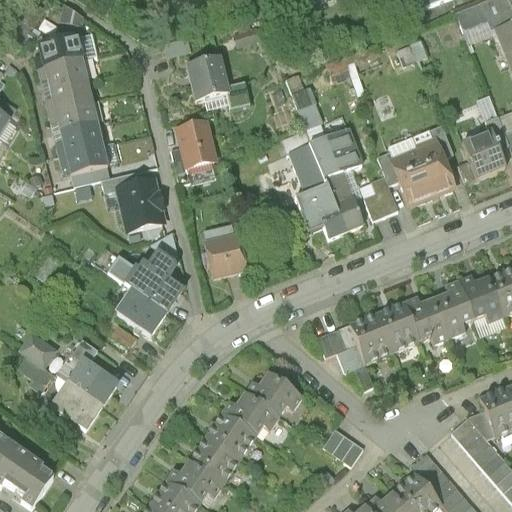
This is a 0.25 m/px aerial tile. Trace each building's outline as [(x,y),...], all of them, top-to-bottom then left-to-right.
[(405,0),(412,16),(455,0),(405,0)] [(489,34),(494,32),(511,25),(511,13),(510,9),(506,0),(498,0),(479,8),(486,25),(489,34)] [(26,3),(0,42),(0,51),(13,60),(43,14),(26,3)] [(462,34),(486,25),(479,8),(455,17),(462,34)] [(486,25),(462,34),(469,50),(497,40),(494,32),(489,34),(486,25)] [(511,78),(511,25),(494,32),(497,40),(511,78)] [(38,48),(43,70),(79,62),(73,40),(38,48)] [(426,60),(419,43),(408,48),(409,49),(396,53),(402,69),(426,60)] [(375,47),(342,60),(346,70),(379,57),(375,47)] [(350,80),(346,70),(342,60),(325,67),(332,87),(350,80)] [(216,61),(185,69),(194,105),(225,97),(224,90),(216,61)] [(43,70),(49,92),(84,83),(79,62),(43,70)] [(0,117),(14,126),(21,115),(0,101),(0,93),(8,81),(0,75),(0,117)] [(285,84),(290,97),(303,92),(297,79),(285,84)] [(49,92),(54,114),(89,105),(84,83),(49,92)] [(224,90),(225,97),(229,112),(248,108),(242,86),(224,90)] [(290,97),(311,149),(328,142),(322,128),(328,125),(326,119),(320,121),(308,90),(303,92),(290,97)] [(476,103),(485,125),(497,120),(488,98),(476,103)] [(54,114),(59,136),(95,127),(89,105),(54,114)] [(511,115),(511,114),(497,120),(504,139),(511,135),(511,115)] [(0,117),(0,142),(3,145),(14,126),(0,117)] [(208,120),(173,128),(177,145),(168,147),(178,188),(216,179),(212,161),(218,160),(208,120)] [(492,144),(504,139),(497,120),(485,125),(489,137),(492,144)] [(59,136),(64,157),(100,149),(95,127),(59,136)] [(441,165),(452,161),(440,130),(429,134),(433,144),(441,165)] [(324,184),(341,177),(361,170),(347,134),(328,142),(311,149),(280,161),(294,196),(307,191),(324,184)] [(468,167),(475,185),(504,173),(492,144),(489,137),(461,148),(468,167)] [(414,151),(416,156),(434,202),(453,195),(441,165),(433,144),(414,151)] [(105,171),(100,149),(64,157),(70,179),(105,171)] [(409,212),(434,202),(416,156),(391,166),(399,186),(409,212)] [(376,162),(384,182),(387,190),(399,186),(391,166),(388,158),(376,162)] [(464,189),(475,185),(468,167),(457,172),(464,189)] [(108,183),(105,171),(70,179),(72,191),(108,183)] [(155,175),(115,184),(127,239),(168,230),(155,175)] [(341,177),(324,184),(345,238),(362,231),(341,177)] [(363,203),(372,226),(397,216),(387,190),(384,182),(370,187),(374,199),(363,203)] [(328,244),(345,238),(324,184),(307,191),(290,197),(307,239),(323,232),(328,244)] [(236,238),(203,246),(212,280),(245,272),(236,238)] [(251,255),(258,271),(282,260),(275,245),(251,255)] [(185,297),(171,287),(178,276),(178,272),(177,270),(175,269),(173,268),(159,258),(149,271),(143,267),(137,275),(121,264),(110,280),(134,296),(169,320),(185,297)] [(94,269),(103,276),(109,268),(100,261),(94,269)] [(502,321),(511,317),(511,272),(487,282),(502,321)] [(487,282),(460,293),(472,323),(485,318),(488,327),(502,321),(487,282)] [(460,328),(472,323),(460,293),(433,304),(448,342),(464,336),(460,328)] [(153,345),(169,320),(134,296),(117,321),(153,345)] [(434,348),(448,342),(433,304),(405,315),(417,345),(431,339),(434,348)] [(403,309),(376,320),(390,356),(417,345),(405,315),(403,309)] [(376,320),(349,331),(364,366),(390,356),(376,320)] [(374,391),(364,366),(349,331),(316,344),(324,364),(337,359),(353,399),(374,391)] [(17,355),(25,360),(42,373),(54,355),(29,338),(17,355)] [(54,380),(65,388),(80,366),(87,370),(95,357),(77,345),(54,380)] [(39,397),(51,379),(42,373),(25,360),(16,373),(32,384),(29,390),(39,397)] [(80,366),(65,388),(101,413),(116,390),(87,370),(80,366)] [(250,388),(243,397),(277,420),(283,410),(291,415),(301,400),(266,377),(256,392),(250,388)] [(86,435),(101,413),(65,388),(50,410),(86,435)] [(495,441),(511,433),(511,404),(507,392),(480,403),(495,441)] [(226,406),(219,416),(254,440),(261,430),(267,434),(277,420),(243,397),(234,411),(226,406)] [(219,416),(203,440),(237,464),(254,440),(219,416)] [(511,474),(468,423),(452,437),(511,507),(511,474)] [(322,453),(350,472),(362,454),(334,435),(322,453)] [(203,440),(186,464),(221,488),(237,464),(203,440)] [(33,511),(53,485),(0,447),(0,493),(26,511),(33,511)] [(472,511),(426,458),(410,472),(413,476),(440,507),(444,511),(472,511)] [(171,474),(164,484),(198,507),(205,497),(212,501),(221,488),(186,464),(177,478),(171,474)] [(435,511),(440,507),(413,476),(391,496),(404,511),(435,511)] [(164,484),(147,509),(151,511),(194,511),(198,507),(164,484)] [(404,511),(391,496),(378,506),(374,500),(363,509),(365,511),(404,511)]
